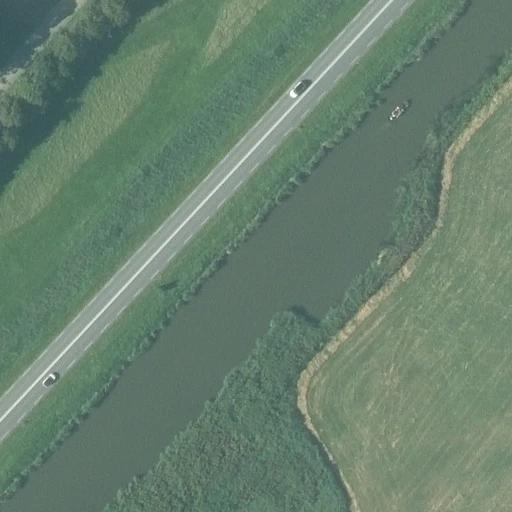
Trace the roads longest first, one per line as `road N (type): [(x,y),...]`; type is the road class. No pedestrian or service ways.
road 1 (primary): [(0,421),(391,0)]
road 2 (track): [(511,403),(412,511)]
road 3 (unclassified): [(0,92),(81,0)]
